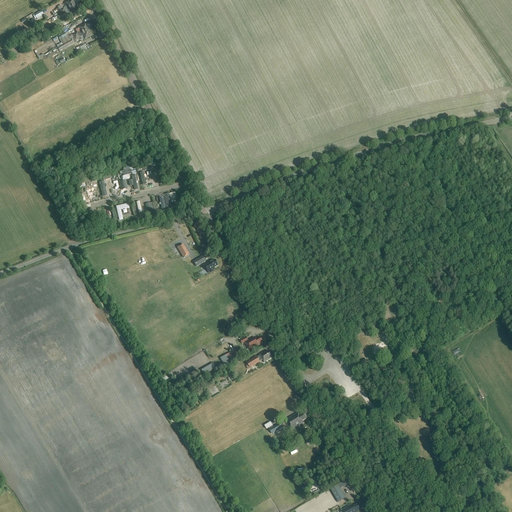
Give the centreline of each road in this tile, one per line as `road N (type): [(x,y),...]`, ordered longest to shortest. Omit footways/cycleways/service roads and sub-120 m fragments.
road 1 (tertiary): [(378,511),(204,212)]
road 2 (unclassified): [(204,212),(297,172),(511,118)]
road 3 (track): [(0,274),(80,243),(204,212)]
road 4 (tertiary): [(187,183),(88,0)]
